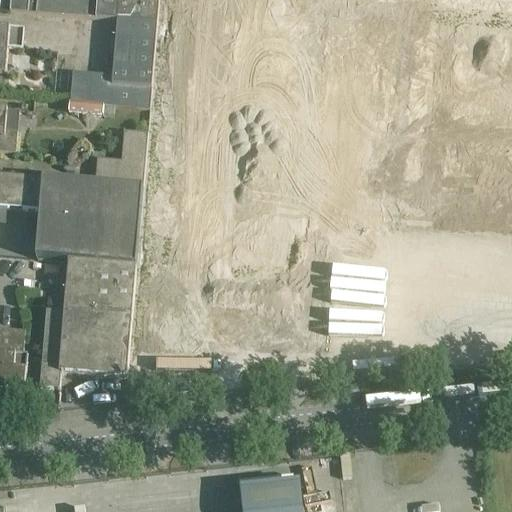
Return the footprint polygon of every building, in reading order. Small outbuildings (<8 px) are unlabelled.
[(118,22),(118,24),(158,28),(160,0),(11,0),(10,13),(118,22)] [(511,0),(186,0),(167,268),(386,285),(391,212),(448,216),(447,236),(473,238),(474,225),(511,227),(511,0)] [(158,28),(118,24),(113,79),(72,75),(69,106),(70,106),(104,109),(105,109),(150,113),(152,92),(158,28)] [(0,29),(0,77),(4,78),(6,78),(8,51),(22,52),(24,33),(0,29)] [(70,106),(69,106),(68,116),(103,119),(104,109),(70,106)] [(153,116),(152,176),(172,176),(174,108),(169,108),(169,117),(153,116)] [(20,113),(0,111),(0,154),(16,156),(18,134),(20,113)] [(20,112),(19,128),(34,129),(35,113),(20,112)] [(148,137),(123,135),(121,164),(97,162),(95,186),(144,190),(148,137)] [(0,210),(40,214),(43,182),(0,178),(0,210)] [(39,225),(36,261),(100,266),(136,269),(142,191),(43,182),(40,214),(39,225)] [(47,314),(40,390),(60,392),(61,376),(71,377),(127,382),(136,282),(137,270),(69,265),(65,315),(47,314)] [(23,357),(25,338),(0,335),(0,393),(25,395),(28,358),(23,357)] [(305,511),(302,486),(244,493),(246,511),(305,511)]
